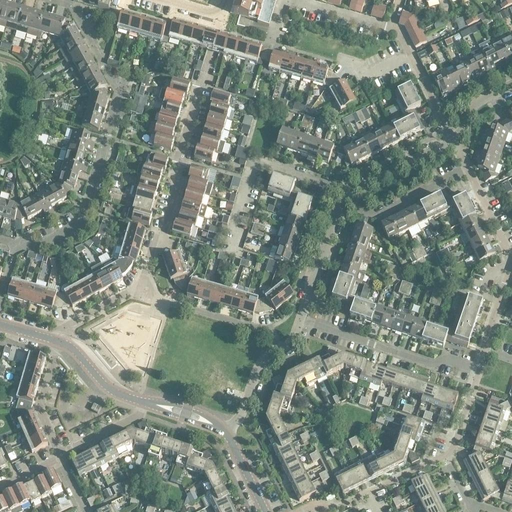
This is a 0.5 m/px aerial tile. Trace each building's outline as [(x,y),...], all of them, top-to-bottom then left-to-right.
[(73,0),(73,1),(109,11),(111,6),(116,8),(118,0),(73,0)] [(233,0),(230,13),(240,16),(258,21),(257,23),(269,26),(276,0),(233,0)] [(358,0),(351,0),(349,10),(355,12),(358,0)] [(361,14),(365,1),(359,0),(358,0),(355,12),(361,14)] [(0,26),(6,29),(12,6),(2,3),(0,9),(0,26)] [(380,6),(374,4),(371,17),(377,18),(380,6)] [(16,32),(23,9),(12,6),(6,29),(16,32)] [(383,20),(386,8),(380,6),(377,18),(383,20)] [(294,16),(296,9),(290,7),(288,14),(294,16)] [(27,35),(34,12),(23,9),(16,32),(27,35)] [(27,35),(37,38),(44,15),(34,12),(27,35)] [(399,25),(404,27),(414,16),(402,12),(399,25)] [(477,17),(472,20),(473,24),(479,21),(481,21),(482,23),(489,19),(486,13),(477,17)] [(133,17),(122,14),(117,30),(128,33),(133,17)] [(41,39),(42,33),(49,35),(54,18),(44,15),(37,38),(41,39)] [(419,26),(417,23),(414,16),(404,27),(407,32),(419,26)] [(144,20),(133,17),(128,33),(139,37),(144,20)] [(49,35),(60,38),(70,26),(69,26),(64,24),(65,22),(54,18),(49,35)] [(155,23),(144,20),(139,37),(150,40),(155,23)] [(164,33),(170,34),(174,22),(167,21),(166,26),(164,33)] [(169,39),(180,42),(185,26),(174,22),(170,34),(169,39)] [(166,26),(155,23),(150,40),(161,43),(164,33),(166,26)] [(60,38),(65,48),(81,40),(75,30),(72,31),(70,26),(60,38)] [(185,26),(180,42),(191,45),(196,29),(185,26)] [(407,32),(410,37),(421,32),(419,26),(407,32)] [(196,29),(191,45),(202,49),(207,32),(196,29)] [(209,51),(213,52),(218,35),(214,34),(207,32),(202,49),(209,51)] [(410,37),(412,43),(424,37),(421,32),(410,37)] [(218,35),(213,52),(216,53),(224,55),(229,38),(221,36),(218,35)] [(415,48),(427,42),(424,37),(412,43),(415,48)] [(229,38),(224,55),(235,58),(239,42),(229,38)] [(511,64),(511,63),(511,40),(511,38),(501,42),(511,64)] [(450,39),(444,41),(447,47),(453,44),(450,39)] [(60,51),(63,57),(65,60),(86,49),(81,40),(65,48),(60,51)] [(239,42),(235,58),(246,61),(250,45),(239,42)] [(499,63),(504,60),(507,66),(511,64),(501,42),(491,47),(499,63)] [(250,45),(246,61),(257,65),(258,60),(261,48),(250,45)] [(491,73),(492,74),(496,72),(493,66),(499,63),(491,47),(481,52),(491,73)] [(258,60),(264,62),(268,50),(261,48),(258,60)] [(65,60),(67,64),(72,61),(76,67),(91,59),(86,49),(65,60)] [(270,64),(273,54),(274,54),(274,52),(268,50),(264,62),(270,64)] [(480,50),(470,55),(474,62),(482,78),(491,73),(481,52),(480,50)] [(285,57),(274,54),(273,54),(270,64),(268,70),(280,74),(285,57)] [(285,57),(280,74),(291,77),(296,60),(285,57)] [(74,76),(76,80),(96,69),(91,59),(76,67),(71,70),(74,76)] [(296,60),(291,77),(302,80),(307,63),(296,60)] [(474,62),(467,65),(465,60),(461,62),(472,83),(482,78),(474,62)] [(461,62),(458,64),(461,69),(454,72),(462,87),(472,83),(461,62)] [(307,63),(302,80),(313,83),(318,67),(307,63)] [(336,77),(331,73),(328,72),(328,70),(318,67),(313,83),(327,87),(336,77)] [(36,80),(43,73),(37,69),(33,74),(36,80)] [(76,80),(77,83),(81,89),(86,86),(101,78),(96,69),(76,80)] [(454,72),(448,75),(445,70),(442,71),(452,92),(462,87),(454,72)] [(432,76),(442,97),(452,92),(442,71),(432,76)] [(327,87),(335,101),(350,93),(344,82),(342,84),(340,80),(336,77),(327,87)] [(86,86),(91,96),(107,94),(104,89),(107,88),(101,78),(86,86)] [(190,86),(173,81),(170,92),(169,92),(187,97),(190,86)] [(420,107),(415,97),(410,86),(395,94),(405,114),(420,107)] [(170,92),(167,91),(164,102),(181,107),(184,100),(186,100),(187,97),(169,92),(170,92)] [(224,93),(224,95),(213,92),(210,104),(230,110),(230,109),(233,110),(237,97),(224,93)] [(335,101),(340,111),(356,103),(350,93),(335,101)] [(105,111),(108,100),(105,100),(107,94),(91,96),(88,106),(105,111)] [(249,105),(251,108),(258,110),(260,104),(251,101),(249,105)] [(161,113),(178,118),(181,107),(164,102),(161,113)] [(210,104),(209,107),(211,108),(209,115),(227,121),(230,110),(210,104)] [(83,105),(81,112),(79,115),(102,122),(105,111),(88,106),(83,105)] [(133,105),(131,113),(135,114),(142,116),(144,108),(138,106),(133,105)] [(158,124),(175,129),(178,118),(161,113),(158,124)] [(79,115),(78,119),(84,121),(82,128),(99,132),(102,122),(79,115)] [(206,126),(223,132),(227,121),(209,115),(206,126)] [(423,131),(416,115),(412,117),(420,132),(423,131)] [(250,128),(253,119),(246,117),(243,125),(250,128)] [(393,127),(396,134),(400,142),(420,132),(412,117),(393,127)] [(506,121),(499,125),(497,129),(492,127),(489,134),(483,131),(482,136),(504,144),(508,133),(511,131),(506,121)] [(158,124),(154,135),(157,136),(174,141),(175,137),(173,137),(175,129),(158,124)] [(203,137),(220,142),(223,132),(206,126),(203,137)] [(400,142),(396,134),(393,127),(383,131),(390,147),(400,142)] [(292,133),(282,130),(276,146),(287,150),(292,133)] [(93,149),(94,144),(88,142),(90,136),(73,131),(70,142),(93,149)] [(373,136),(381,152),(390,147),(383,131),(373,136)] [(292,133),(287,150),(297,153),(303,137),(292,133)] [(157,136),(153,147),(171,152),(174,141),(157,136)] [(363,141),(371,157),(381,152),(373,136),(363,141)] [(482,136),(480,140),(487,142),(484,148),(501,154),(504,144),(482,136)] [(198,144),(197,148),(215,152),(215,153),(217,154),(222,155),(225,144),(220,142),(203,137),(201,145),(198,144)] [(303,137),(297,153),(307,157),(313,140),(303,137)] [(361,138),(352,142),(353,146),(361,162),(371,157),(363,141),(361,138)] [(313,140),(307,157),(318,160),(323,144),(313,140)] [(93,149),(70,142),(67,152),(84,157),(85,151),(92,153),(93,149)] [(328,164),(332,153),(334,147),(323,144),(318,160),(328,164)] [(353,146),(348,149),(344,151),(343,151),(347,158),(351,166),(361,162),(353,146)] [(211,164),(215,153),(215,152),(197,148),(194,159),(211,164)] [(484,148),(482,154),(476,152),(475,156),(497,164),(501,154),(484,148)] [(337,154),(347,158),(343,151),(339,149),(337,154)] [(237,150),(235,158),(238,159),(246,161),(248,157),(246,152),(237,150)] [(67,152),(64,163),(87,170),(88,165),(82,163),(84,157),(67,152)] [(151,155),(148,166),(148,167),(165,172),(168,161),(151,155)] [(481,175),(485,183),(496,178),(494,174),(497,164),(475,156),(473,161),(480,163),(477,169),(483,171),(481,175)] [(24,159),(20,162),(24,169),(31,164),(24,159)] [(64,163),(61,173),(78,178),(79,172),(86,174),(87,170),(64,163)] [(139,164),(136,175),(142,177),(160,182),(162,174),(164,175),(165,172),(148,167),(148,166),(139,164)] [(209,172),(192,167),(188,179),(206,184),(206,183),(209,172)] [(70,194),(71,188),(74,189),(78,178),(61,173),(58,184),(70,194)] [(136,175),(133,186),(156,193),(160,182),(142,177),(136,175)] [(289,201),(292,192),(294,184),(273,177),(267,193),(289,201)] [(232,187),(231,191),(237,193),(241,180),(235,178),(232,187)] [(190,183),(187,190),(205,195),(210,197),(213,185),(208,184),(206,183),(206,184),(188,179),(187,182),(190,183)] [(58,184),(48,189),(57,204),(66,199),(65,196),(70,194),(58,184)] [(133,186),(130,197),(136,199),(153,204),(156,193),(133,186)] [(503,194),(508,201),(511,197),(511,191),(509,188),(503,194)] [(50,216),(54,213),(51,208),(57,204),(48,189),(39,194),(50,216)] [(187,190),(184,201),(202,206),(205,195),(187,190)] [(313,199),(309,197),(297,193),(296,198),(312,203),(313,199)] [(460,224),(467,220),(475,216),(464,193),(448,201),(460,224)] [(37,215),(43,212),(46,218),(50,216),(39,194),(29,199),(37,215)] [(420,206),(424,214),(428,221),(448,212),(440,196),(420,206)] [(312,203),(296,198),(289,217),(297,220),(305,222),(312,203)] [(0,217),(4,219),(9,202),(0,199),(0,217)] [(21,220),(26,218),(27,220),(37,215),(29,199),(20,205),(21,220)] [(136,199),(133,210),(132,210),(135,211),(135,210),(152,215),(153,212),(151,212),(153,204),(136,199)] [(181,212),(198,217),(203,219),(207,208),(202,206),(184,201),(181,212)] [(20,205),(19,205),(9,202),(4,219),(15,222),(15,219),(21,221),(21,220),(20,205)] [(428,221),(424,214),(420,206),(410,211),(418,226),(428,221)] [(135,211),(132,210),(133,210),(130,209),(126,220),(132,222),(149,227),(152,215),(135,210),(135,211)] [(410,211),(400,216),(408,231),(418,226),(410,211)] [(181,212),(179,220),(176,219),(176,222),(193,227),(193,228),(195,228),(198,217),(181,212)] [(221,224),(222,224),(227,226),(229,218),(224,216),(221,224)] [(391,220),(398,236),(408,231),(400,216),(391,220)] [(475,216),(467,220),(460,224),(465,234),(480,226),(475,216)] [(305,222),(297,220),(289,217),(286,227),(302,233),(305,222)] [(381,225),(388,241),(398,236),(391,220),(381,225)] [(193,227),(176,222),(172,234),(190,239),(193,228),(193,227)] [(145,231),(129,226),(126,237),(142,242),(145,231)] [(357,226),(353,236),(369,242),(373,231),(369,230),(370,227),(366,226),(365,228),(357,226)] [(469,244),(485,236),(480,226),(465,234),(469,244)] [(282,238),(298,244),(302,233),(286,227),(282,238)] [(206,239),(217,242),(219,236),(214,234),(208,232),(206,239)] [(366,252),(369,242),(353,236),(349,246),(366,252)] [(469,244),(474,254),(490,246),(485,236),(469,244)] [(122,248),(139,253),(142,242),(126,237),(122,248)] [(278,249),(295,254),(298,244),(282,238),(278,249)] [(0,244),(0,251),(9,254),(9,251),(6,246),(0,244)] [(362,262),(366,252),(349,246),(346,257),(362,262)] [(474,254),(479,263),(495,256),(490,246),(474,254)] [(133,264),(136,264),(139,253),(122,248),(118,263),(129,272),(132,267),(133,264)] [(275,260),(291,265),(295,254),(278,249),(275,260)] [(179,253),(163,258),(167,269),(183,264),(179,253)] [(359,273),(362,262),(346,257),(342,267),(359,273)] [(113,260),(102,266),(104,271),(113,286),(123,280),(122,278),(125,276),(129,272),(118,263),(113,260)] [(173,280),(175,285),(179,289),(188,279),(183,264),(167,269),(170,281),(173,280)] [(339,278),(347,280),(355,283),(359,273),(342,267),(339,278)] [(113,286),(104,271),(94,276),(103,291),(113,286)] [(103,291),(94,276),(84,282),(93,297),(103,291)] [(332,298),(344,302),(348,304),(355,283),(347,280),(339,278),(332,298)] [(188,294),(187,296),(198,300),(203,283),(188,279),(179,289),(183,292),(188,294)] [(12,281),(8,297),(19,300),(24,284),(12,281)] [(84,282),(74,287),(82,302),(93,297),(84,282)] [(209,303),(214,286),(203,283),(198,300),(209,303)] [(285,304),(294,297),(283,283),(274,291),(285,304)] [(35,287),(24,284),(19,300),(30,304),(35,287)] [(220,306),(225,290),(214,286),(209,303),(220,306)] [(41,307),(46,290),(35,287),(30,304),(41,307)] [(71,306),(72,308),(82,302),(74,287),(61,295),(62,308),(68,308),(71,306)] [(53,308),(57,309),(62,308),(61,295),(46,290),(41,307),(52,310),(53,308)] [(231,309),(236,293),(225,290),(220,306),(231,309)] [(274,309),(275,311),(285,304),(274,291),(262,300),(264,314),(270,313),(274,309)] [(242,313),(247,296),(236,293),(231,309),(242,313)] [(254,313),(259,315),(264,314),(262,300),(247,296),(242,313),(253,316),(254,313)] [(466,297),(452,339),(468,344),(483,303),(466,297)] [(331,302),(347,308),(348,304),(344,302),(332,298),(331,302)] [(370,324),(373,316),(376,307),(355,300),(350,317),(370,324)] [(376,307),(373,316),(370,324),(381,327),(386,311),(376,307)] [(397,315),(386,311),(381,327),(391,331),(397,315)] [(407,318),(397,315),(391,331),(401,334),(407,318)] [(417,322),(407,318),(401,334),(412,338),(417,322)] [(422,342),(425,333),(428,325),(417,322),(412,338),(422,342)] [(428,325),(425,333),(422,342),(443,349),(449,332),(428,325)] [(451,343),(455,344),(467,349),(468,344),(452,339),(451,343)] [(365,364),(348,358),(343,356),(331,362),(330,359),(334,357),(336,351),(329,348),(326,357),(318,361),(322,369),(326,377),(344,369),(351,371),(349,378),(359,381),(363,370),(365,364)] [(42,371),(46,359),(29,355),(26,366),(42,371)] [(326,377),(322,369),(318,361),(309,366),(317,382),(326,377)] [(365,364),(363,370),(359,381),(370,385),(376,368),(365,364)] [(26,366),(23,377),(39,382),(42,371),(26,366)] [(266,419),(268,425),(271,431),(269,432),(267,428),(260,426),(258,433),(267,436),(270,443),(286,435),(278,418),(281,411),(287,413),(297,384),(304,381),(307,387),(317,382),(309,366),(288,376),(283,388),(281,387),(282,383),(279,377),(272,380),(276,389),(266,419)] [(387,366),(386,371),(381,383),(382,384),(392,387),(398,370),(387,366)] [(370,385),(380,388),(382,384),(381,383),(386,371),(376,368),(370,385)] [(402,391),(408,373),(398,370),(392,387),(402,391)] [(419,377),(408,373),(402,391),(413,394),(419,377)] [(39,382),(23,377),(19,388),(36,393),(39,382)] [(427,385),(429,380),(419,377),(413,394),(422,397),(423,398),(427,385)] [(422,397),(421,402),(431,406),(437,388),(427,385),(423,398),(422,397)] [(19,388),(16,399),(19,400),(16,410),(31,409),(36,393),(19,388)] [(448,392),(437,388),(431,406),(442,409),(448,392)] [(442,409),(452,413),(458,396),(448,392),(442,409)] [(502,421),(506,411),(510,409),(507,402),(497,408),(489,405),(485,415),(502,421)] [(91,410),(97,414),(101,408),(94,405),(91,410)] [(22,432),(38,425),(31,409),(16,410),(20,420),(18,421),(22,432)] [(485,415),(482,426),(499,432),(502,421),(485,415)] [(403,428),(421,434),(424,423),(407,418),(403,428)] [(111,442),(114,448),(119,459),(128,454),(125,448),(132,444),(150,450),(148,457),(159,460),(161,454),(178,460),(176,466),(204,476),(208,483),(202,486),(207,496),(217,491),(223,488),(213,466),(201,462),(202,459),(206,461),(212,458),(208,451),(200,455),(165,443),(167,437),(149,431),(144,422),(137,425),(140,432),(145,433),(144,436),(132,432),(111,442)] [(43,436),(38,425),(22,432),(27,443),(43,436)] [(499,432),(482,426),(478,436),(495,442),(499,432)] [(400,439),(407,441),(417,444),(421,434),(403,428),(400,439)] [(286,435),(270,443),(275,453),(291,445),(286,435)] [(27,443),(32,453),(48,446),(43,436),(27,443)] [(480,454),(481,449),(492,453),(495,442),(478,436),(471,458),(480,454)] [(403,465),(405,459),(407,453),(410,454),(409,458),(412,464),(419,461),(414,452),(417,444),(407,441),(400,439),(394,456),(387,460),(384,454),(374,459),(382,475),(403,465)] [(119,459),(114,448),(111,442),(101,447),(109,463),(119,459)] [(275,453),(280,463),(296,455),(291,445),(275,453)] [(101,447),(91,452),(99,468),(109,463),(101,447)] [(91,452),(81,457),(89,473),(99,468),(91,452)] [(480,454),(471,458),(463,462),(468,472),(484,464),(480,454)] [(280,463),(285,472),(301,464),(296,455),(280,463)] [(81,457),(71,462),(79,478),(89,473),(81,457)] [(364,464),(372,480),(382,475),(374,459),(364,464)] [(285,472),(289,482),(306,474),(301,464),(285,472)] [(362,485),(372,480),(364,464),(354,468),(362,485)] [(489,473),(484,464),(468,472),(473,482),(489,473)] [(352,490),(362,485),(354,468),(344,473),(352,490)] [(61,487),(53,471),(43,476),(51,492),(61,487)] [(335,478),(343,494),(352,490),(344,473),(335,478)] [(494,483),(489,473),(473,482),(478,491),(494,483)] [(289,482),(294,492),(311,484),(306,474),(289,482)] [(427,475),(410,484),(415,493),(432,485),(427,475)] [(41,499),(52,494),(51,492),(43,476),(40,477),(41,479),(33,483),(41,499)] [(30,502),(31,505),(41,499),(33,483),(26,486),(25,484),(22,486),(30,502)] [(478,491),(483,501),(490,498),(499,493),(494,483),(478,491)] [(299,502),(315,494),(311,484),(294,492),(299,502)] [(490,498),(511,505),(511,504),(511,485),(507,484),(504,495),(499,493),(490,498)] [(415,493),(420,503),(437,495),(432,485),(415,493)] [(30,502),(22,486),(12,491),(20,507),(30,502)] [(223,488),(217,491),(207,496),(212,505),(228,497),(223,488)] [(12,491),(2,496),(9,511),(22,511),(20,507),(12,491)] [(94,497),(90,499),(94,506),(97,504),(103,501),(100,494),(94,497)] [(187,497),(183,507),(197,500),(194,494),(187,497)] [(437,495),(420,503),(424,511),(427,511),(441,505),(437,495)] [(0,511),(9,511),(2,496),(0,496),(0,511)] [(228,497),(212,505),(214,511),(223,511),(233,507),(228,497)] [(60,511),(72,506),(69,501),(58,507),(60,511)]
